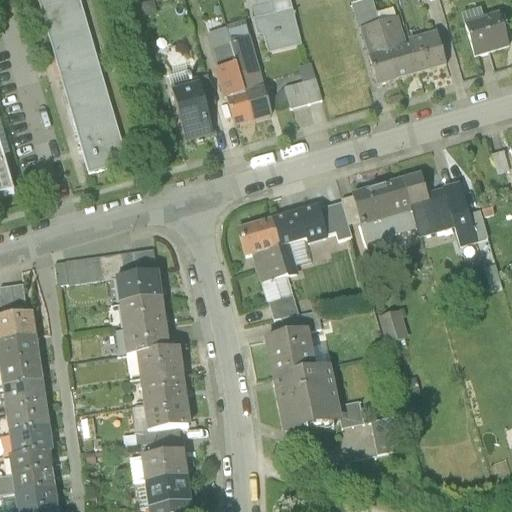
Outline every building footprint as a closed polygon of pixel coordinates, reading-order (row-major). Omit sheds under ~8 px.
[(36,0),(88,175),(126,163),(77,0),(36,0)] [(269,0),(270,3),(273,15),(292,10),(289,0),(269,0)] [(358,30),(361,29),(378,24),(371,0),(351,6),(358,30)] [(153,3),(140,6),(144,20),(156,17),(153,3)] [(273,15),(270,3),(252,8),(255,19),(273,15)] [(267,54),(301,46),(292,10),(273,15),(255,19),(253,20),(257,35),(262,34),(263,36),(267,54)] [(473,58),(507,48),(498,16),(464,26),(473,58)] [(395,80),(418,74),(408,42),(403,43),(396,19),(378,24),(395,80)] [(377,85),(395,80),(378,24),(361,29),(377,85)] [(243,28),(226,33),(229,46),(247,40),(243,28)] [(211,51),(229,46),(226,33),(207,38),(211,51)] [(436,34),(408,42),(418,74),(445,66),(436,34)] [(211,51),(217,72),(253,61),(247,40),(229,46),(211,51)] [(261,88),(253,61),(217,72),(216,72),(224,99),(227,98),(243,94),(261,88)] [(195,81),(197,86),(204,109),(215,106),(207,77),(195,81)] [(272,94),(276,108),(289,105),(291,112),(321,104),(315,82),(272,94)] [(172,94),(186,143),(211,136),(204,109),(197,86),(172,94)] [(261,88),(243,94),(252,123),(270,118),(261,88)] [(236,128),(252,123),(243,94),(227,98),(236,128)] [(0,197),(14,193),(0,145),(0,197)] [(509,174),(503,154),(492,157),(498,177),(509,174)] [(48,184),(42,160),(19,167),(25,191),(48,184)] [(459,250),(476,246),(468,219),(459,189),(426,198),(421,178),(403,184),(417,233),(420,240),(453,230),(459,250)] [(366,248),(417,233),(403,184),(403,183),(352,198),(352,199),(360,225),(366,248)] [(348,228),(360,225),(352,199),(340,203),(342,206),(348,228)] [(494,219),(490,205),(481,208),(484,221),(494,219)] [(348,228),(342,206),(317,212),(325,239),(335,236),(337,244),(351,241),(348,228)] [(289,217),(271,222),(286,279),(296,277),(294,269),(311,264),(305,243),(306,242),(307,246),(325,241),(325,239),(317,212),(317,209),(297,214),(298,217),(290,220),(289,217)] [(480,216),(468,219),(476,246),(487,241),(480,216)] [(271,222),(237,232),(245,259),(254,256),(263,286),(286,279),(271,222)] [(116,281),(156,275),(153,252),(54,266),(57,289),(116,281)] [(488,274),(485,264),(475,267),(478,276),(488,274)] [(116,281),(120,307),(160,302),(156,275),(116,281)] [(292,297),(286,279),(263,286),(268,305),(292,297)] [(0,321),(4,321),(3,312),(25,309),(22,287),(0,290),(0,297),(0,299),(0,298),(0,321)] [(274,323),(282,322),(298,318),(292,297),(268,305),(274,323)] [(120,307),(123,333),(164,328),(160,302),(120,307)] [(282,322),(285,337),(306,333),(321,330),(318,314),(298,318),(282,322)] [(407,342),(399,314),(379,320),(387,347),(407,342)] [(0,343),(34,338),(30,317),(4,321),(0,321),(0,343)] [(167,354),(164,328),(123,333),(127,359),(137,358),(167,354)] [(265,340),(273,380),(313,372),(306,333),(285,337),(265,340)] [(34,338),(0,343),(0,367),(37,362),(34,338)] [(137,358),(141,384),(181,378),(177,352),(167,354),(137,358)] [(0,367),(0,369),(3,390),(40,384),(37,362),(0,367)] [(329,369),(313,372),(273,380),(282,433),(339,422),(336,408),(329,369)] [(141,384),(145,410),(185,404),(181,378),(141,384)] [(3,390),(6,413),(44,407),(40,384),(3,390)] [(188,430),(185,404),(145,410),(148,436),(178,432),(188,430)] [(359,404),(336,408),(339,422),(341,431),(363,425),(359,404)] [(6,413),(10,436),(47,430),(44,407),(6,413)] [(370,424),(377,457),(399,453),(393,419),(370,424)] [(51,453),(47,430),(10,436),(13,458),(47,453),(51,453)] [(145,436),(146,448),(158,446),(179,443),(178,432),(148,436),(145,436)] [(159,458),(158,446),(146,448),(140,449),(142,460),(159,458)] [(9,459),(12,478),(50,472),(47,453),(13,458),(9,459)] [(142,460),(145,486),(185,481),(182,455),(159,458),(142,460)] [(53,491),(50,472),(12,478),(15,497),(53,491)] [(145,486),(148,511),(149,511),(189,507),(185,481),(145,486)] [(42,511),(56,510),(53,491),(15,497),(16,511),(42,511)]
